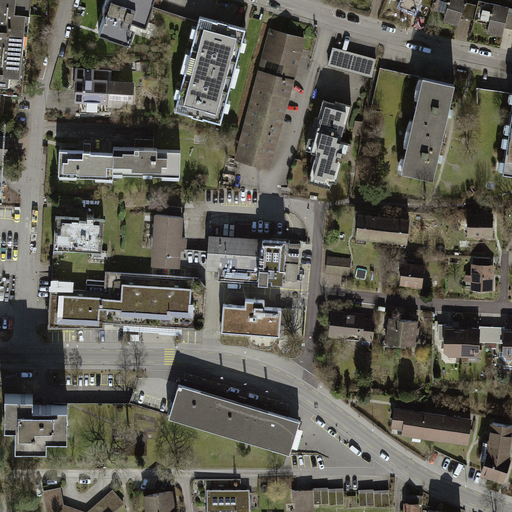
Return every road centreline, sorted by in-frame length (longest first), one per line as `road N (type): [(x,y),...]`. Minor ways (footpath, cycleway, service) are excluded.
road 1 (tertiary): [(25,356),(213,359),(291,384)]
road 2 (residential): [(511,63),(267,0)]
road 3 (residential): [(412,470),(183,476)]
road 4 (residential): [(504,307),(314,291)]
road 5 (residential): [(73,0),(44,92),(33,182)]
road 6 (residential): [(183,476),(0,472)]
road 7 (tertiary): [(291,384),(412,470)]
road 8 (residential): [(271,204),(306,209),(317,235),(314,291)]
